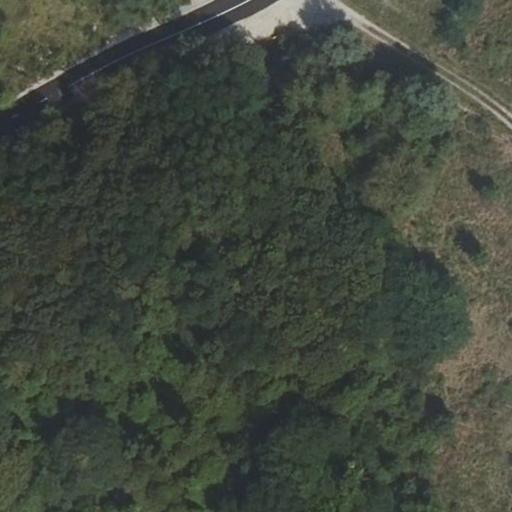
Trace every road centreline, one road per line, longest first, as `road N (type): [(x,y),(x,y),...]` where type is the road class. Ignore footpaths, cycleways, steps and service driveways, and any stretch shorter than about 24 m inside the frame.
road 1 (track): [(217,0),(231,42),(373,215),(426,250),(460,309),(463,511)]
road 2 (track): [(0,135),(135,49),(231,42),(290,20),(296,0)]
road 3 (track): [(324,0),(437,70),(511,129)]
road 4 (track): [(237,412),(215,455),(84,511)]
